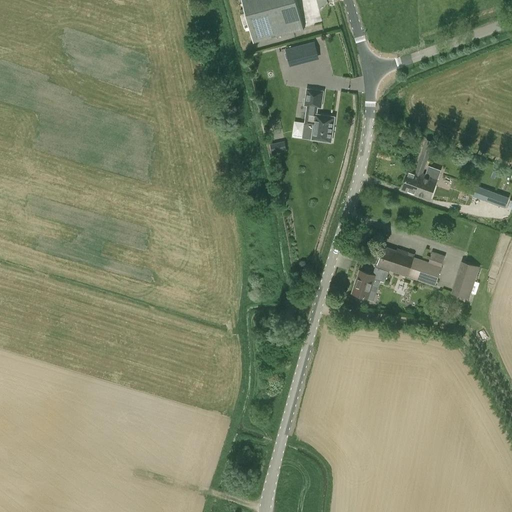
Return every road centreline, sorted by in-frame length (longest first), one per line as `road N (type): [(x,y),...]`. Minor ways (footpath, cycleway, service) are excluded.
road 1 (unclassified): [(264,511),(358,178),(370,74)]
road 2 (track): [(317,308),(459,333),(511,415)]
road 3 (unclassified): [(511,19),(370,74)]
